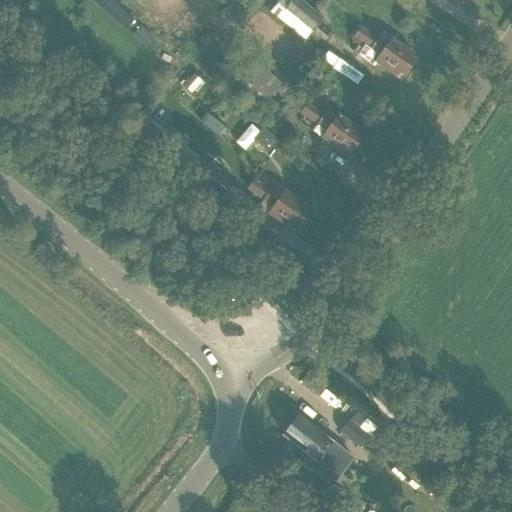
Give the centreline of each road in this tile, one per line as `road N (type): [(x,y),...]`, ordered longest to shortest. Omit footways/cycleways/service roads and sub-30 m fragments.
road 1 (tertiary): [(225,377),(303,339),(511,40)]
road 2 (tertiary): [(225,377),(0,186)]
road 3 (tertiary): [(168,511),(219,447),(225,377)]
